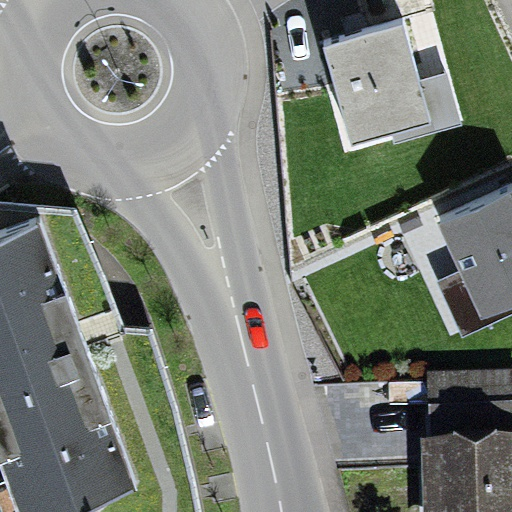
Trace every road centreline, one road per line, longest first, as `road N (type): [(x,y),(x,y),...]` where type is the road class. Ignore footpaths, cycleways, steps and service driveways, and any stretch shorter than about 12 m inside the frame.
road 1 (primary): [(172,142),(223,273),(279,511)]
road 2 (primary): [(53,2),(25,58),(26,90),(39,119),(86,156),(116,161),(172,142)]
road 3 (primary): [(172,142),(204,94),(207,65),(201,36),(173,0)]
